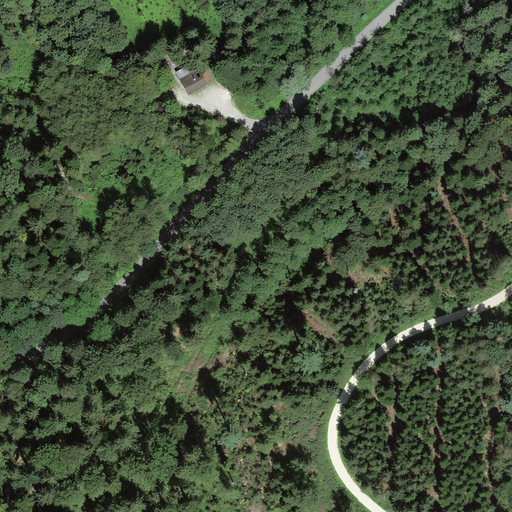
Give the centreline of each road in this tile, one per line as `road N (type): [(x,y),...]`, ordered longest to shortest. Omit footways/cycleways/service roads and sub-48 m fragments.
road 1 (unclassified): [(404,0),(261,132),(111,298),(65,337),(0,367)]
road 2 (track): [(383,511),(345,480),(334,449),(341,402),(387,344),(511,288)]
